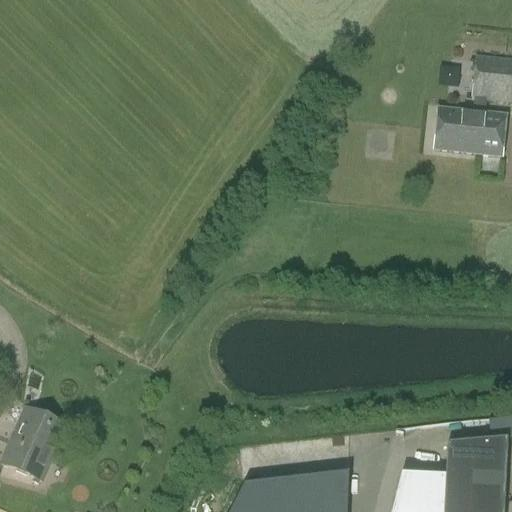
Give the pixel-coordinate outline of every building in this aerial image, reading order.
[(473,102),(472,115),(438,112),(433,153),(501,160),(505,118),(485,116),(486,103),(511,105),(511,61),(475,59),(470,101),(473,102)] [(0,465),(0,467),(41,485),(66,428),(24,410),(0,465)] [(444,480),(442,499),(503,502),(506,442),(448,448),(447,456),(444,480)] [(245,489),(232,511),(345,511),(347,477),(245,489)] [(444,480),(400,477),(391,511),(441,511),(442,499),(444,480)] [(442,499),(441,511),(502,511),(503,502),(442,499)]
